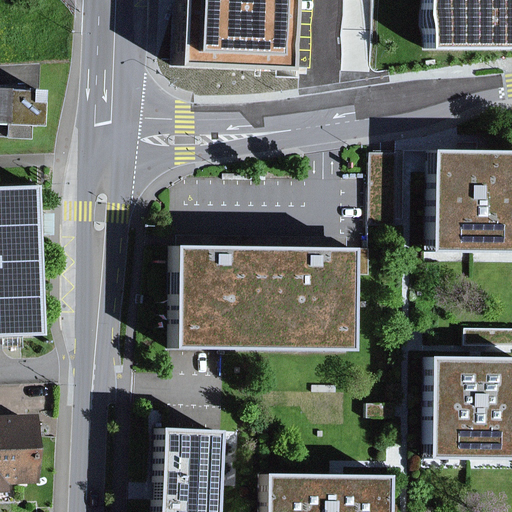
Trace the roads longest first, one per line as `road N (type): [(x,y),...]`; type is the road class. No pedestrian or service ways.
road 1 (residential): [(108,139),(323,126),(511,86)]
road 2 (primary): [(108,139),(86,511)]
road 3 (primary): [(114,0),(108,139)]
